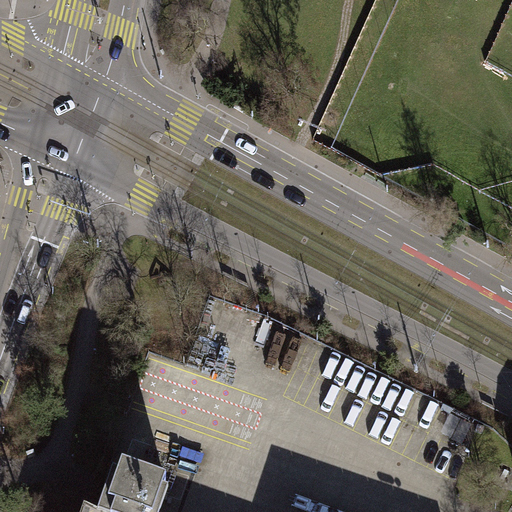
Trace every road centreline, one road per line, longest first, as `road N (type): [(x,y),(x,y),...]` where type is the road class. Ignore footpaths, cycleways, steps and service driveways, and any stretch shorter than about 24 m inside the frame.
road 1 (tertiary): [(59,148),(511,381)]
road 2 (tertiary): [(511,304),(84,72)]
road 3 (tertiary): [(0,318),(59,148)]
